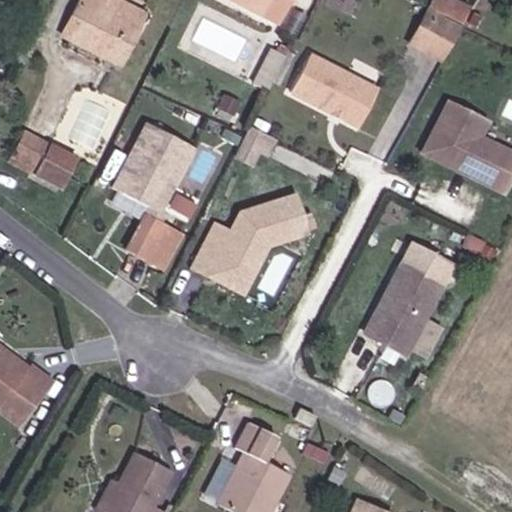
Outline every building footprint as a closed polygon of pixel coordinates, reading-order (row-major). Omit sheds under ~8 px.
[(151,25),(95,0),(91,0),(73,39),(132,66),(151,25)] [(126,0),(95,0),(151,25),(156,14),(126,0)] [(295,0),(238,0),(284,23),(295,0)] [(434,0),(435,0),(467,15),(474,0),(434,0)] [(471,17),(453,9),(435,42),(453,52),(466,26),(471,17)] [(260,86),(272,92),(278,79),(290,56),(278,50),(260,86)] [(3,85),(24,88),(27,58),(6,55),(3,85)] [(313,55),(295,90),(363,125),(381,90),(313,55)] [(451,103),(439,129),(454,136),(443,160),(509,190),(511,184),(511,149),(483,136),(490,120),(451,103)] [(250,123),(235,155),(260,167),(275,135),(250,123)] [(162,266),(179,230),(166,224),(171,213),(166,211),(197,146),(151,124),(119,190),(158,209),(136,253),(162,266)] [(439,129),(428,153),(443,160),(454,136),(439,129)] [(64,142),(39,131),(24,163),(50,174),(64,143),(64,142)] [(64,143),(50,174),(63,181),(82,191),(98,160),(77,149),(64,143)] [(220,228),(200,271),(215,278),(223,264),(257,280),(273,248),(310,234),(298,198),(246,217),(235,236),(220,228)] [(179,230),(162,266),(172,270),(189,235),(179,230)] [(223,264),(215,278),(250,295),(257,280),(223,264)] [(408,265),(374,334),(413,353),(448,285),(408,265)] [(0,351),(32,376),(35,372),(0,345),(0,351)] [(32,376),(0,351),(0,414),(22,431),(57,385),(37,370),(35,372),(32,376)] [(277,450),(281,443),(253,429),(239,456),(248,461),(220,511),(275,511),(291,482),(267,469),(277,450)] [(306,451),(315,456),(321,445),(311,440),(306,451)] [(290,448),(281,443),(277,450),(287,455),(290,448)] [(119,490),(107,511),(153,511),(171,480),(135,461),(119,490)] [(98,511),(107,511),(119,490),(112,486),(98,511)] [(392,511),(393,511),(359,498),(353,511),(392,511)]
